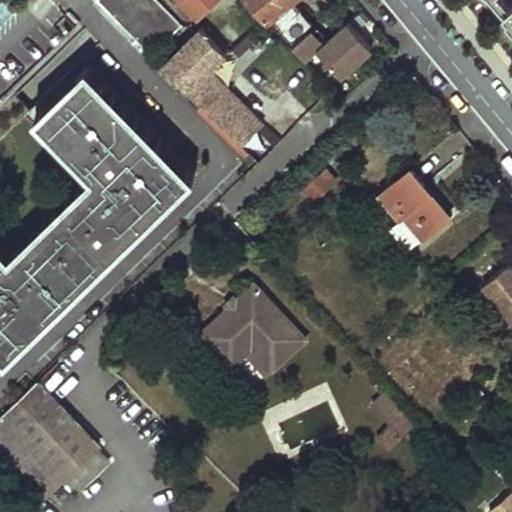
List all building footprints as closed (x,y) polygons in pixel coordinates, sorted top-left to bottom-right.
[(181,23),(158,0),(100,0),(151,52),(181,23)] [(215,0),(182,0),(199,16),(215,0)] [(292,0),(249,0),(306,57),(316,49),(324,42),(290,2),(292,0)] [(511,0),(500,0),(511,13),(511,0)] [(370,49),(347,22),(324,42),(316,49),(338,76),(370,49)] [(226,50),(201,25),(164,61),(189,87),(210,67),(226,50)] [(262,119),(210,67),(189,87),(241,139),(262,119)] [(192,192),(84,81),(37,126),(31,132),(89,191),(7,269),(3,266),(0,262),(0,370),(4,374),(192,192)] [(204,106),(201,109),(246,154),(249,151),(204,106)] [(452,212),(411,164),(380,190),(401,215),(391,223),(410,247),(452,212)] [(335,177),(325,166),(302,187),(312,198),(335,177)] [(511,259),(485,280),(511,313),(511,259)] [(307,337),(256,282),(238,298),(235,295),(227,302),(230,305),(200,332),(232,366),(253,347),(273,369),(307,337)] [(111,454),(39,379),(0,416),(0,471),(34,506),(65,476),(77,488),(111,454)] [(414,426),(383,393),(371,404),(391,426),(378,439),(388,450),(414,426)] [(511,511),(511,488),(489,507),(493,511),(511,511)]
